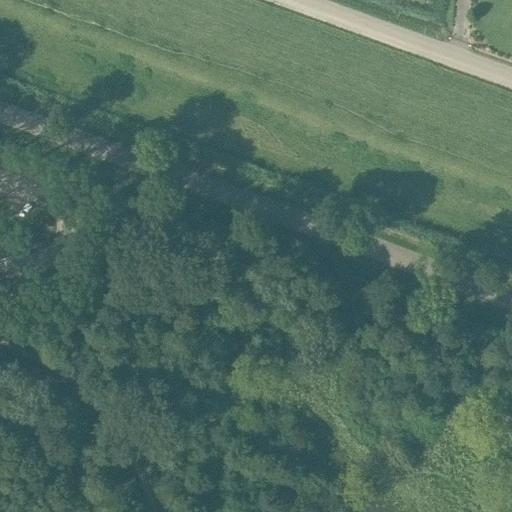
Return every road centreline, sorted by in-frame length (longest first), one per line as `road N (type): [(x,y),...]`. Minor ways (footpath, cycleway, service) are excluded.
road 1 (unclassified): [(511,300),(0,110)]
road 2 (unclassified): [(511,78),(292,0)]
